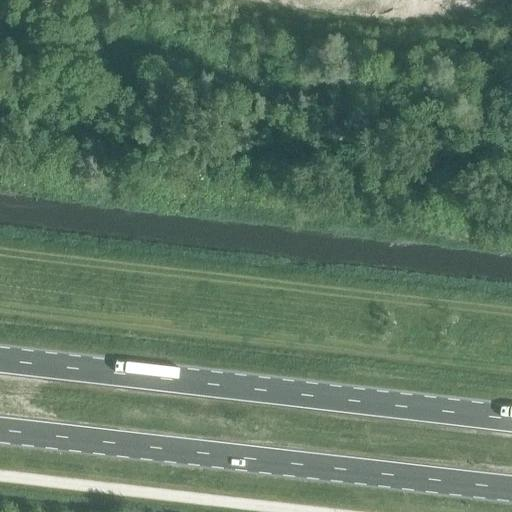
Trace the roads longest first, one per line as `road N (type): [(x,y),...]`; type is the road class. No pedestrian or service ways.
road 1 (primary): [(511,420),(0,361)]
road 2 (primary): [(0,430),(511,489)]
